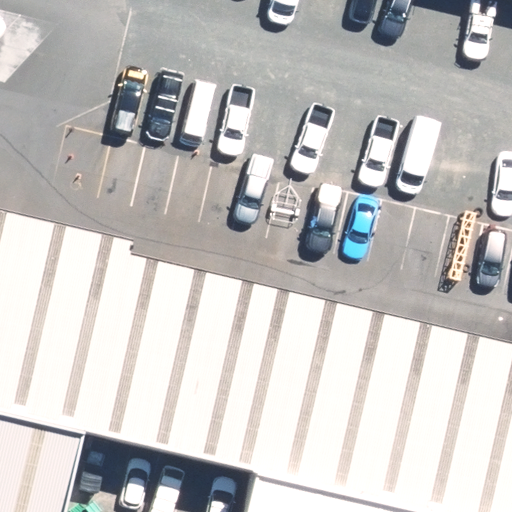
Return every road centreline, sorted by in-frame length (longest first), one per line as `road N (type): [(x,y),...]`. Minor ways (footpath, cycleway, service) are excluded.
road 1 (unknown): [(0,170),(30,209),(79,236),(511,348)]
road 2 (unknown): [(100,14),(511,120)]
road 3 (unknown): [(0,124),(100,14)]
